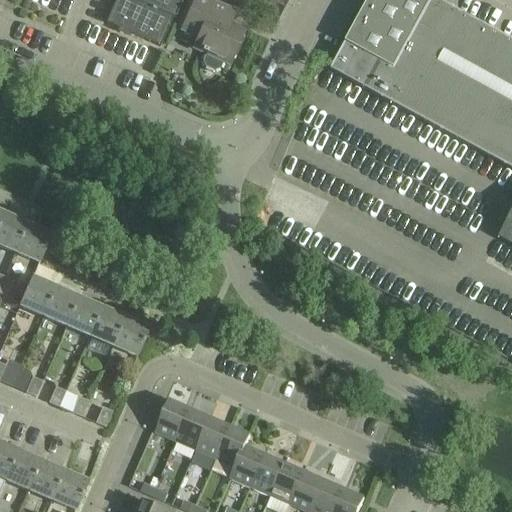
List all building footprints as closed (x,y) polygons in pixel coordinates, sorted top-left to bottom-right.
[(116,0),(106,24),(160,48),(173,19),(175,20),(183,0),(116,0)] [(200,0),(197,0),(183,32),(199,39),(194,50),(207,56),(204,63),(206,68),(214,72),(219,70),(222,63),(229,66),(244,32),(228,25),(233,15),(202,1),(200,0)] [(511,170),(511,41),(435,0),(370,0),(331,72),(511,170)] [(511,215),(499,239),(511,246),(511,215)] [(5,217),(0,227),(0,249),(15,256),(28,227),(5,217)] [(15,256),(20,258),(38,266),(51,237),(28,227),(15,256)] [(5,280),(0,291),(0,296),(7,299),(14,284),(5,280)] [(20,309),(38,317),(43,319),(56,291),(32,280),(20,309)] [(43,319),(66,329),(79,301),(56,291),(43,319)] [(509,315),(511,306),(494,300),(492,309),(509,315)] [(79,301),(66,329),(89,339),(102,311),(79,301)] [(112,349),(125,321),(102,311),(89,339),(112,349)] [(149,331),(125,321),(112,349),(136,360),(149,331)] [(0,365),(0,384),(12,390),(21,370),(7,363),(5,368),(0,365)] [(25,395),(36,400),(42,384),(32,380),(25,395)] [(48,405),(59,410),(65,394),(55,390),(48,405)] [(72,415),(82,420),(89,405),(79,400),(72,415)] [(176,444),(190,412),(170,403),(156,435),(176,444)] [(106,430),(112,414),(103,410),(96,425),(106,430)] [(176,444),(196,453),(210,421),(190,412),(176,444)] [(196,453),(216,462),(230,429),(210,421),(196,453)] [(230,429),(216,462),(235,470),(245,449),(246,449),(250,438),(230,429)] [(5,483),(17,454),(0,446),(0,493),(4,482),(5,483)] [(230,481),(250,490),(265,457),(246,449),(245,449),(235,470),(230,481)] [(17,454),(5,483),(28,493),(41,464),(17,454)] [(265,457),(250,490),(270,499),(284,466),(265,457)] [(64,475),(41,464),(28,493),(51,503),(64,475)] [(284,466),(270,499),(290,507),(304,475),(284,466)] [(75,511),(87,485),(64,475),(51,503),(73,511),(75,511)] [(304,475),(290,507),(300,511),(311,511),(324,483),(304,475)] [(152,479),(148,488),(156,491),(159,482),(152,479)] [(324,483),(311,511),(335,511),(344,492),(324,483)] [(152,499),(156,491),(148,488),(144,486),(140,494),(152,499)] [(168,497),(164,495),(156,491),(152,499),(164,505),(168,497)] [(344,492),(335,511),(359,511),(364,501),(344,492)] [(163,511),(143,503),(138,511),(163,511)] [(181,511),(193,511),(195,508),(183,503),(180,511),(181,511)]
